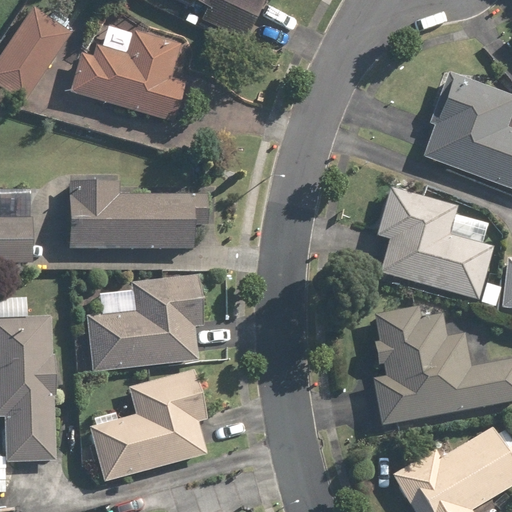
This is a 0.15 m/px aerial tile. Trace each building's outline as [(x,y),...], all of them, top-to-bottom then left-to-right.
[(263,0),(189,0),(206,7),(200,20),(245,41),(263,0)] [(32,8),(0,54),(0,84),(24,101),(70,35),(32,8)] [(98,48),(95,57),(82,54),(71,94),(172,124),(184,84),(172,80),(182,45),(132,30),(125,56),(98,48)] [(425,123),(433,125),(420,157),(511,192),(511,129),(506,127),(511,111),(511,95),(446,70),(425,123)] [(70,180),(67,249),(192,253),(193,225),(206,226),(207,197),(116,194),(117,182),(70,180)] [(499,288),(484,283),(494,247),(450,234),(458,207),(388,188),(374,235),(390,240),(384,261),(381,273),(494,305),(499,288)] [(33,219),(0,218),(0,263),(31,264),(33,219)] [(511,258),(506,257),(501,309),(511,310),(511,258)] [(131,292),(99,295),(100,310),(81,311),(85,369),(196,361),(193,326),(206,325),(202,274),(130,279),(131,292)] [(0,298),(0,416),(2,417),(0,443),(0,457),(51,461),(59,357),(50,357),(53,316),(25,314),(26,300),(0,298)] [(448,320),(392,331),(397,354),(371,360),(385,427),(511,401),(511,360),(471,369),(463,331),(451,333),(448,320)] [(91,428),(104,482),(206,457),(196,419),(208,417),(196,368),(126,386),(134,417),(91,428)] [(448,457),(442,446),(390,474),(410,511),(477,511),(474,506),(511,485),(511,441),(504,426),(448,457)]
